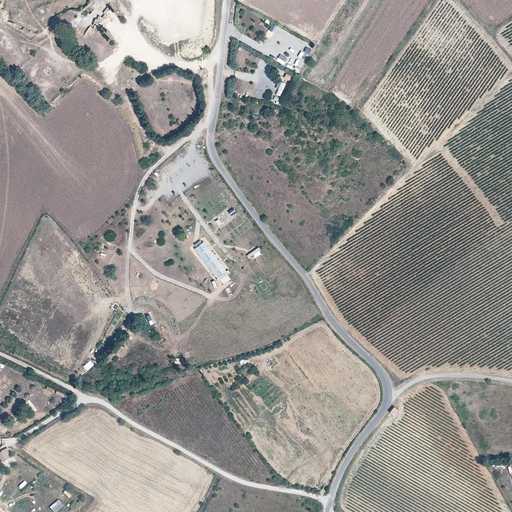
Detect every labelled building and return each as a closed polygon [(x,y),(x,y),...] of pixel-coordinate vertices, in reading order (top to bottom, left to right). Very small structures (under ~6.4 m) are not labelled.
[(272,24),(269,30),(275,33),(277,26),(272,24)] [(303,52),(309,55),(312,50),(306,47),(303,52)] [(244,88),(243,96),(255,97),(256,93),(250,93),(251,89),(244,88)] [(398,410),(394,407),(389,413),(393,416),(398,410)] [(12,453),(9,448),(2,452),(5,458),(12,453)] [(46,510),(47,511),(56,511),(65,506),(60,500),(46,510)]
